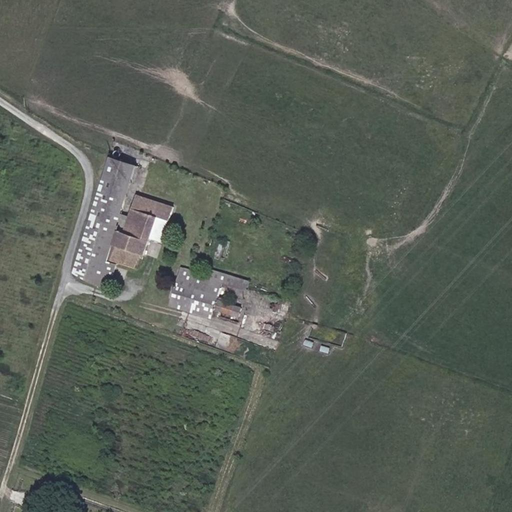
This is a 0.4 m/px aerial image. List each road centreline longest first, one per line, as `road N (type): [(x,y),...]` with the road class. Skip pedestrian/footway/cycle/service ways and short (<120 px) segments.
road 1 (track): [(0,502),(65,281)]
road 2 (unclassified): [(65,281),(88,187),(73,143),(0,97)]
